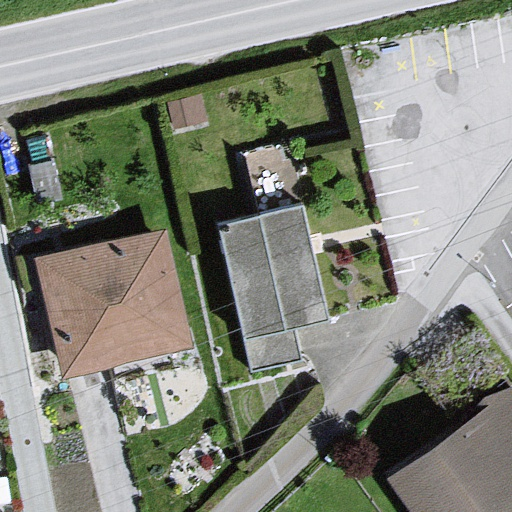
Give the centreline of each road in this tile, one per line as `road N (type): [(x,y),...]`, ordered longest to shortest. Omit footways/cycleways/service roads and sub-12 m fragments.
road 1 (residential): [(237,511),(333,413),(511,187)]
road 2 (tertiary): [(0,67),(300,0)]
